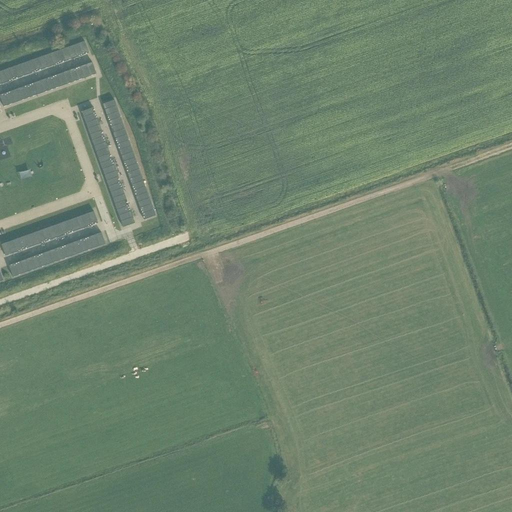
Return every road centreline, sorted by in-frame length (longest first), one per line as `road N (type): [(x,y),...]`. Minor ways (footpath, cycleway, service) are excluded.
road 1 (track): [(433,173),(0,324)]
road 2 (track): [(189,236),(0,303)]
